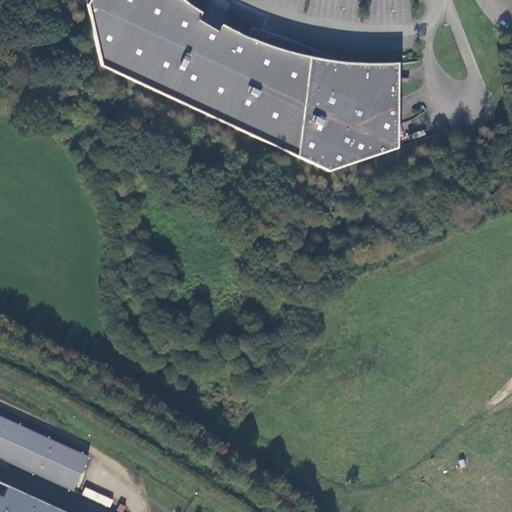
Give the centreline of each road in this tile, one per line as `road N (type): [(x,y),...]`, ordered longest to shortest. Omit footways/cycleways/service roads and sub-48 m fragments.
road 1 (track): [(330,511),(90,354),(0,314)]
road 2 (track): [(134,511),(101,455),(0,404)]
